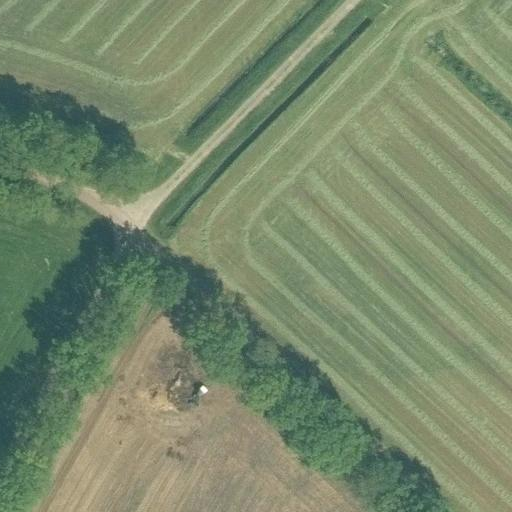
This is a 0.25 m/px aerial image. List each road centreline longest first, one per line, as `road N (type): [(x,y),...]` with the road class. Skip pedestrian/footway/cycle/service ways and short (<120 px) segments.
road 1 (track): [(134,232),(433,511)]
road 2 (unclassified): [(134,232),(169,184),(353,0)]
road 3 (unclassified): [(0,466),(134,232)]
road 4 (unclassified): [(134,232),(56,181),(0,165)]
